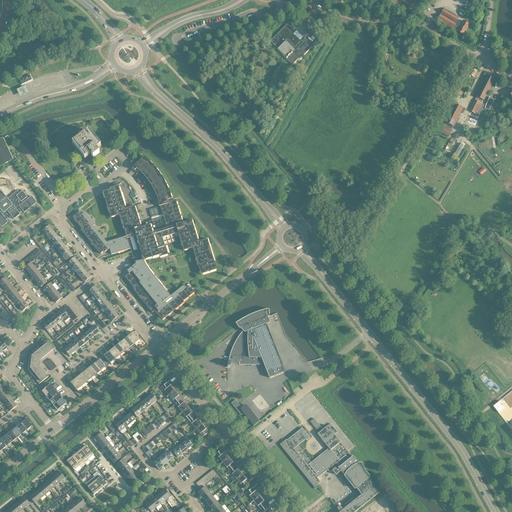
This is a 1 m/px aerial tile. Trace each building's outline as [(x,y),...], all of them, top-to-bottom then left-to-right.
[(459,17),(444,8),(437,20),(453,28),(457,31),(463,35),(470,24),(463,20),(459,28),(454,26),(459,17)] [(299,42),(300,41),(289,30),(291,29),(287,25),(271,41),(278,48),(277,49),(286,58),(286,59),(292,65),(299,58),(292,52),(294,50),(293,48),(299,42)] [(304,42),(302,43),(300,41),(299,42),(293,48),(294,50),(292,52),(299,58),(299,59),(310,48),(304,42)] [(22,84),(32,80),(30,75),(20,79),(22,84)] [(494,79),(486,76),(476,96),(483,100),(494,79)] [(26,85),(16,89),(20,96),(29,92),(26,85)] [(489,97),(485,108),(489,110),(494,99),(489,97)] [(470,111),(477,114),(482,104),(475,100),(470,111)] [(449,137),(452,131),(451,130),(453,127),(463,108),(454,103),(444,122),(448,124),(446,127),(444,126),(440,133),(449,137)] [(87,131),(72,143),(73,145),(84,159),(85,158),(86,158),(80,163),(83,166),(83,167),(86,164),(89,162),(94,158),(94,157),(99,153),(101,151),(98,148),(100,146),(101,145),(89,130),(87,131)] [(7,152),(0,155),(0,159),(1,162),(10,159),(7,152)] [(76,215),(73,217),(82,228),(80,229),(100,254),(104,251),(105,252),(109,248),(111,254),(130,249),(131,251),(133,250),(137,263),(127,271),(129,273),(125,276),(134,287),(133,288),(152,313),(155,311),(162,320),(184,302),(183,301),(194,292),(191,289),(188,285),(190,285),(189,283),(185,286),(184,285),(170,296),(150,270),(144,260),(160,255),(160,256),(168,254),(166,246),(165,246),(162,237),(178,233),(183,251),(192,248),(201,275),(205,273),(206,274),(207,274),(207,273),(212,271),(212,273),(213,272),(214,272),(213,271),(217,270),(213,259),(215,258),(214,257),(213,257),(211,251),(212,251),(212,249),(211,250),(209,244),(210,244),(210,242),(208,242),(207,239),(198,242),(197,239),(199,238),(198,237),(197,237),(195,232),(197,232),(197,231),(196,230),(195,231),(193,224),(194,224),(194,222),(192,223),(192,220),(183,223),(182,220),(183,219),(183,218),(181,218),(180,213),(181,213),(181,211),(179,212),(177,206),(179,205),(178,204),(177,204),(175,199),(172,200),(171,199),(172,198),(169,191),(166,184),(163,178),(159,172),(154,166),(149,161),(143,156),(138,163),(137,162),(132,168),(135,170),(137,168),(140,171),(144,175),(148,180),(151,185),(154,191),(157,196),(159,202),(158,202),(159,206),(149,209),(151,217),(162,214),(163,217),(140,224),(134,206),(125,208),(118,185),(109,188),(110,189),(103,192),(105,198),(103,198),(104,200),(105,199),(107,206),(106,206),(106,208),(108,207),(109,213),(108,214),(108,215),(110,215),(111,217),(120,215),(126,236),(107,242),(93,226),(95,225),(84,212),(83,214),(80,210),(75,214),(76,215)] [(18,190),(15,193),(7,198),(1,191),(0,191),(0,224),(2,227),(1,227),(2,227),(8,222),(6,220),(11,216),(14,219),(20,214),(19,213),(23,211),(24,212),(37,202),(31,196),(27,199),(26,197),(27,196),(22,191),(20,193),(18,190)] [(136,205),(139,214),(145,212),(142,203),(136,205)] [(53,230),(49,225),(43,230),(47,235),(53,230)] [(53,230),(47,235),(51,240),(57,235),(53,230)] [(61,240),(57,235),(51,240),(53,243),(51,245),(53,247),(55,245),(61,240)] [(65,245),(61,240),(55,245),(59,250),(65,245)] [(65,245),(59,250),(63,255),(69,250),(65,245)] [(69,250),(63,255),(67,260),(73,255),(69,250)] [(78,262),(74,257),(68,262),(72,267),(78,262)] [(31,263),(28,265),(26,267),(25,268),(29,272),(38,265),(36,263),(33,265),(31,262),(31,263)] [(78,262),(72,267),(76,272),(82,267),(78,262)] [(40,267),(38,265),(29,272),(33,277),(39,272),(37,269),(40,267)] [(86,272),(82,267),(76,272),(80,277),(86,272)] [(41,275),(39,272),(33,277),(37,282),(46,275),(44,273),(41,275)] [(90,277),(86,272),(80,277),(84,282),(90,277)] [(47,277),(46,275),(37,282),(41,287),(47,282),(45,279),(47,277)] [(5,277),(0,281),(0,283),(1,285),(0,285),(0,289),(9,282),(5,277)] [(55,283),(53,281),(44,288),(48,293),(54,288),(52,285),(55,283)] [(9,282),(0,289),(2,291),(4,289),(7,292),(13,287),(9,282)] [(94,286),(88,291),(92,296),(99,291),(94,286)] [(13,287),(7,292),(9,295),(6,297),(8,299),(17,292),(13,287)] [(54,288),(48,293),(52,298),(61,290),(59,288),(57,290),(54,288)] [(63,292),(61,290),(52,298),(56,303),(62,297),(60,295),(63,292)] [(99,291),(92,296),(96,301),(103,296),(99,291)] [(21,297),(17,292),(8,299),(10,301),(12,299),(14,302),(21,297)] [(107,301),(103,296),(96,301),(101,306),(107,301)] [(21,297),(14,302),(17,304),(14,306),(16,309),(25,301),(21,297)] [(29,306),(25,301),(16,309),(17,311),(20,308),(22,311),(29,306)] [(107,301),(101,306),(102,308),(101,310),(103,312),(104,311),(111,306),(107,301)] [(114,311),(111,306),(104,311),(106,313),(105,315),(107,317),(108,316),(114,311)] [(65,312),(63,309),(58,313),(64,321),(69,317),(67,314),(65,312)] [(242,319),(236,323),(239,328),(240,328),(243,331),(241,333),(240,334),(239,336),(236,340),(233,346),(231,351),(229,356),(228,362),(227,367),(230,366),(231,364),(237,363),(239,362),(239,365),(259,365),(259,363),(263,363),(269,378),(285,371),(284,371),(265,324),(270,322),(268,317),(269,316),(269,309),(265,310),(262,310),(258,312),(254,313),(250,315),(242,319)] [(114,311),(108,316),(112,321),(118,316),(114,311)] [(58,313),(53,317),(58,323),(61,321),(62,322),(64,321),(58,313)] [(58,323),(53,317),(48,321),(53,327),(58,323)] [(53,327),(48,321),(43,325),(48,331),(53,327)] [(94,326),(92,328),(90,325),(87,327),(89,330),(94,336),(99,332),(94,326)] [(94,336),(89,330),(84,334),(89,340),(94,336)] [(134,343),(139,340),(133,332),(128,336),(134,343)] [(84,334),(82,336),(80,333),(77,335),(78,336),(84,344),(89,340),(84,334)] [(84,344),(78,336),(73,340),(74,342),(79,348),(84,344)] [(128,336),(124,340),(130,347),(134,343),(128,336)] [(47,340),(35,349),(35,350),(33,352),(33,351),(30,354),(28,370),(39,384),(48,377),(39,365),(40,360),(39,359),(41,357),(42,358),(54,349),(47,340)] [(124,340),(119,344),(125,351),(130,347),(124,340)] [(74,342),(72,344),(70,341),(67,343),(69,346),(74,352),(79,348),(74,342)] [(125,351),(119,344),(114,347),(120,355),(125,351)] [(69,346),(67,348),(66,346),(63,348),(69,356),(74,352),(69,346)] [(114,347),(109,351),(115,359),(120,355),(114,347)] [(104,355),(105,356),(102,358),(108,365),(110,363),(115,359),(109,351),(104,355)] [(50,359),(45,362),(52,371),(57,367),(50,359)] [(70,367),(66,363),(66,362),(64,359),(60,362),(66,368),(68,367),(69,368),(70,367)] [(95,363),(101,371),(106,367),(100,359),(95,363)] [(95,363),(90,367),(96,375),(101,371),(95,363)] [(90,367),(85,371),(91,378),(96,375),(90,367)] [(85,371),(80,375),(86,382),(91,378),(85,371)] [(86,382),(80,375),(75,378),(82,386),(86,382)] [(82,386),(75,378),(70,382),(77,390),(82,386)] [(169,395),(175,390),(171,385),(172,384),(169,381),(172,378),(160,388),(162,387),(169,395)] [(46,396),(55,388),(58,386),(56,384),(52,387),(50,384),(41,391),(46,396)] [(55,388),(46,396),(49,401),(58,394),(56,391),(57,390),(55,388)] [(175,390),(169,395),(166,397),(169,400),(171,398),(175,404),(182,398),(180,394),(179,395),(175,390)] [(5,391),(0,395),(0,397),(1,399),(0,399),(0,402),(0,403),(9,396),(5,391)] [(58,394),(49,401),(53,405),(63,398),(61,395),(60,396),(58,394)] [(152,404),(157,400),(152,394),(146,398),(152,404)] [(13,401),(9,396),(0,403),(2,405),(5,403),(7,406),(13,401)] [(63,398),(53,405),(57,410),(62,407),(63,409),(66,407),(64,405),(66,403),(64,401),(65,400),(63,398)] [(152,404),(146,398),(141,402),(147,409),(152,404)] [(182,398),(175,404),(182,412),(188,407),(184,402),(185,401),(182,398)] [(238,412),(241,410),(243,409),(235,400),(231,403),(238,412)] [(13,401),(7,406),(9,408),(6,411),(8,413),(17,406),(13,401)] [(505,407),(500,401),(493,406),(498,413),(505,407)] [(141,402),(136,406),(142,413),(143,415),(146,413),(144,411),(147,409),(141,402)] [(323,405),(284,436),(313,471),(351,440),(323,405)] [(142,413),(136,406),(131,410),(137,417),(142,413)] [(192,412),(188,407),(182,412),(189,420),(196,415),(193,411),(192,412)] [(130,413),(125,417),(130,424),(136,420),(130,413)] [(196,415),(189,420),(196,429),(202,424),(198,419),(199,418),(196,415)] [(122,419),(120,421),(125,428),(128,431),(129,429),(129,428),(128,426),(130,424),(125,417),(124,417),(122,418),(122,419)] [(253,425),(260,420),(258,417),(251,422),(253,425)] [(22,423),(27,430),(32,426),(26,419),(22,423)] [(125,428),(120,421),(115,425),(120,432),(125,428)] [(22,423),(17,427),(23,434),(27,430),(22,423)] [(155,429),(151,425),(151,424),(145,429),(149,434),(155,429)] [(202,424),(196,429),(200,434),(198,435),(201,438),(213,429),(213,428),(209,431),(207,428),(206,429),(202,424)] [(17,427),(12,431),(18,438),(20,436),(20,437),(23,434),(17,427)] [(12,431),(7,434),(13,442),(18,438),(12,431)] [(168,435),(165,431),(160,435),(163,439),(166,436),(167,438),(169,436),(168,435)] [(105,438),(101,433),(94,438),(98,443),(105,438)] [(13,442),(7,434),(2,438),(8,445),(13,442)] [(105,438),(98,443),(102,448),(109,443),(105,438)] [(134,439),(131,441),(130,440),(128,442),(132,447),(137,443),(134,439)] [(188,449),(193,445),(188,439),(182,443),(188,449)] [(109,443),(102,448),(106,453),(113,448),(109,443)] [(188,449),(182,443),(177,447),(183,453),(188,449)] [(86,445),(81,450),(88,459),(94,455),(86,445)] [(222,462),(229,457),(225,452),(226,451),(223,448),(226,445),(214,455),(216,454),(222,462)] [(183,453),(177,447),(172,451),(178,457),(183,453)] [(117,453),(113,448),(106,453),(110,458),(117,453)] [(167,452),(163,454),(168,461),(174,457),(167,449),(166,450),(167,452)] [(81,450),(77,453),(84,462),(85,463),(89,460),(88,459),(81,450)] [(77,453),(72,456),(80,466),(84,462),(77,453)] [(117,453),(110,458),(114,463),(121,458),(117,453)] [(161,455),(162,456),(158,458),(163,465),(168,461),(163,454),(162,453),(161,455)] [(355,489),(361,492),(342,507),(339,504),(336,506),(338,509),(336,511),(355,511),(361,508),(361,507),(370,500),(375,489),(377,488),(368,476),(369,473),(358,460),(357,460),(352,453),(348,456),(345,454),(334,463),(336,464),(331,468),(337,475),(338,474),(340,470),(355,489)] [(72,456),(67,461),(75,470),(80,466),(72,456)] [(233,462),(229,457),(222,462),(229,471),(236,465),(234,461),(233,462)] [(158,458),(153,463),(158,469),(163,465),(158,458)] [(120,469),(127,464),(123,459),(116,464),(120,469)] [(131,469),(127,464),(120,469),(124,474),(131,469)] [(236,465),(229,471),(227,472),(230,476),(232,474),(233,476),(230,478),(233,482),(236,479),(242,474),(238,469),(239,468),(236,465)] [(131,469),(124,474),(128,479),(135,474),(131,469)] [(213,470),(196,483),(200,488),(216,474),(213,470)] [(55,476),(60,482),(65,478),(60,471),(55,476)] [(99,473),(94,477),(100,484),(102,487),(107,484),(99,473)] [(139,479),(135,474),(128,479),(132,484),(139,479)] [(242,474),(236,479),(243,487),(241,489),(254,479),(253,479),(250,482),(247,478),(246,479),(242,474)] [(55,476),(50,480),(55,486),(60,482),(55,476)] [(94,477),(90,480),(96,487),(98,491),(102,487),(100,484),(94,477)] [(50,480),(45,484),(50,491),(55,486),(50,480)] [(94,494),(98,491),(96,487),(90,480),(86,484),(94,494)] [(45,484),(40,488),(45,495),(50,491),(45,484)] [(253,501),(260,496),(256,491),(257,490),(254,487),(257,484),(245,494),(247,492),(253,501)] [(205,486),(198,492),(202,497),(209,491),(205,486)] [(45,495),(40,488),(35,493),(40,499),(45,495)] [(165,489),(160,493),(166,500),(171,496),(165,489)] [(209,491),(202,497),(206,502),(213,496),(209,491)] [(40,499),(35,493),(29,497),(35,503),(40,499)] [(160,493),(155,497),(161,504),(166,500),(160,493)] [(217,501),(213,496),(206,502),(210,506),(217,501)] [(264,501),(260,496),(253,501),(260,509),(267,503),(265,500),(264,501)] [(24,497),(19,501),(25,508),(30,504),(24,497)] [(76,501),(81,508),(86,504),(81,497),(76,501)] [(155,497),(150,501),(156,508),(161,504),(155,497)] [(25,508),(19,501),(14,505),(20,511),(25,508)] [(76,501),(71,505),(76,511),(81,508),(76,501)] [(156,508),(150,501),(145,505),(151,511),(156,508)] [(221,506),(217,501),(210,506),(214,511),(221,506)] [(267,503),(260,509),(262,511),(272,511),(269,508),(270,507),(267,503)]
